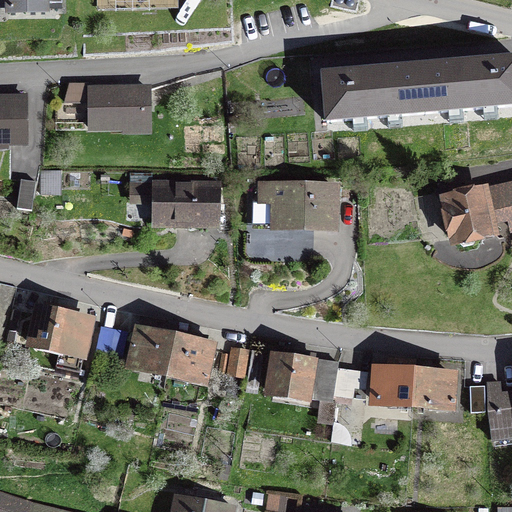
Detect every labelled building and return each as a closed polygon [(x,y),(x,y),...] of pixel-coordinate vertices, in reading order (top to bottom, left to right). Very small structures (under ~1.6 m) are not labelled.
[(0,0),(0,6),(8,6),(8,12),(46,12),(46,4),(62,4),(62,0),(0,0)] [(421,70),(425,113),(511,105),(511,62),(492,64),(492,62),(447,66),(447,68),(421,70)] [(324,78),(328,121),(425,113),(421,70),(396,72),(396,70),(324,78)] [(125,133),(149,132),(148,89),(92,90),(92,85),(70,85),(65,102),(91,102),(91,130),(125,130),(125,133)] [(0,142),(26,142),(25,97),(0,97),(0,142)] [(44,171),(40,189),(49,189),(56,184),(60,180),(62,172),(44,171)] [(36,182),(21,180),(16,209),(31,211),(36,182)] [(494,234),(491,223),(484,191),(478,193),(476,185),(449,191),(451,199),(445,200),(454,242),(458,242),(463,247),(473,244),(477,237),(494,234)] [(511,185),(484,191),(491,223),(510,219),(511,227),(511,185)] [(154,225),(218,226),(219,186),(131,186),(131,202),(154,202),(154,225)] [(274,226),(334,228),(335,188),(261,187),(261,203),(275,204),(274,226)] [(261,200),(254,200),(253,229),(277,229),(277,226),(274,226),(275,204),(261,203),(261,200)] [(38,310),(30,345),(84,357),(90,325),(75,322),(77,311),(46,304),(45,311),(38,310)] [(167,374),(177,327),(166,325),(166,327),(141,322),(131,367),(167,374)] [(177,327),(167,374),(203,382),(211,347),(205,346),(207,337),(177,331),(178,327),(177,327)] [(123,358),(127,334),(102,328),(97,353),(123,358)] [(232,349),(228,375),(244,377),(248,352),(232,349)] [(276,350),(269,393),(332,403),(337,373),(312,369),(314,356),(276,350)] [(413,405),(415,373),(414,361),(391,359),(390,372),(377,371),(375,403),(413,405)] [(415,373),(413,405),(451,408),(453,376),(435,375),(435,369),(423,368),(422,374),(415,373)] [(501,409),(500,394),(500,384),(487,384),(488,410),(501,409)] [(485,386),(470,387),(471,413),(485,413),(485,386)] [(501,409),(488,410),(492,440),(511,437),(511,391),(500,394),(501,409)] [(334,422),(332,443),(351,447),(352,441),(348,431),(344,426),(334,422)] [(0,511),(27,511),(30,504),(0,493),(0,511)] [(174,511),(231,511),(233,507),(214,504),(215,502),(196,498),(196,501),(177,497),(174,511)]
